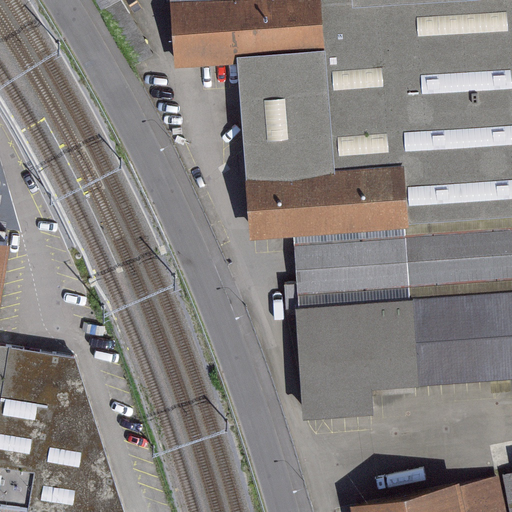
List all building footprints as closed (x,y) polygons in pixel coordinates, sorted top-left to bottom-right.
[(98,0),(132,66),(157,53),(130,0),(98,0)] [(511,0),(166,0),(169,61),(210,59),(214,155),(246,153),(250,226),(288,225),(511,207),(511,0)] [(511,207),(288,225),(303,409),(367,404),(366,382),(419,378),(511,370),(511,207)] [(121,511),(70,354),(5,345),(0,376),(0,501),(40,508),(38,511),(121,511)] [(510,511),(503,475),(461,484),(467,511),(510,511)] [(354,511),(467,511),(461,484),(353,506),(354,511)]
